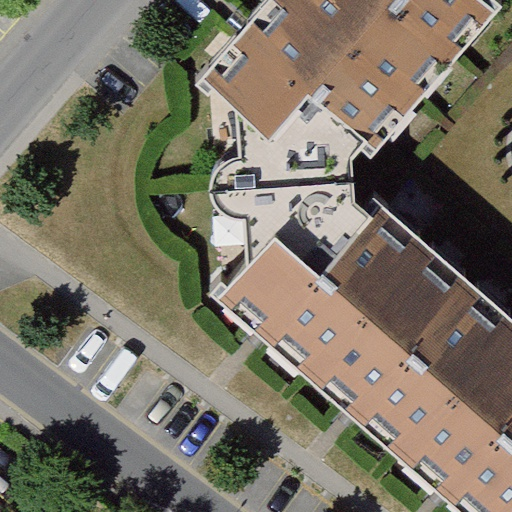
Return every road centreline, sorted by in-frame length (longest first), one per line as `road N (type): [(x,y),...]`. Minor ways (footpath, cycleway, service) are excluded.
road 1 (residential): [(201,511),(0,364)]
road 2 (residential): [(0,125),(113,0)]
